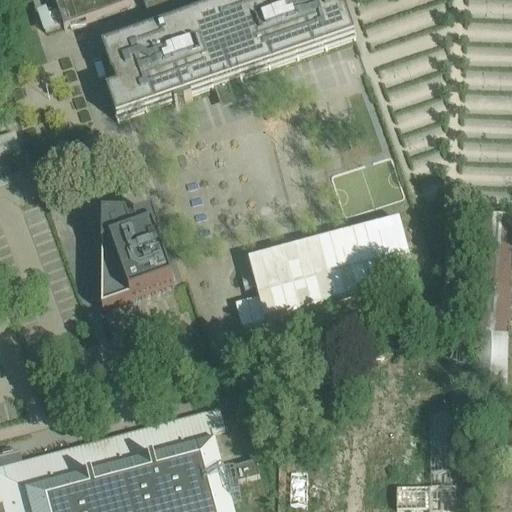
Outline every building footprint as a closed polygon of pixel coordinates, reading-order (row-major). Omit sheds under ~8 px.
[(52,0),(64,33),(134,8),(131,0),(156,0),(157,2),(144,7),(154,37),(103,54),(113,82),(114,82),(118,93),(108,96),(117,124),(174,105),(175,108),(192,102),(191,99),(226,86),(356,42),(342,2),(348,0),(52,0)] [(497,175),(497,185),(511,185),(511,0),(500,0),(500,15),(482,15),(475,13),(475,0),(470,16),(464,171),(476,171),(477,146),(484,147),(485,121),(490,106),(488,160),(495,162),(494,185),(497,175)] [(46,60),(7,76),(28,131),(17,134),(25,154),(72,138),(46,60)] [(103,221),(103,314),(172,290),(174,289),(156,237),(160,236),(154,218),(129,227),(127,221),(103,221)] [(238,309),(245,332),(418,284),(401,225),(251,267),(261,302),(238,309)] [(497,321),(497,335),(479,335),(479,390),(508,390),(508,321),(497,321)] [(219,414),(53,458),(23,466),(20,455),(0,459),(0,511),(232,511),(218,456),(212,437),(225,433),(219,414)] [(260,480),(255,465),(234,470),(238,486),(260,480)] [(428,511),(429,492),(398,491),(398,511),(428,511)]
